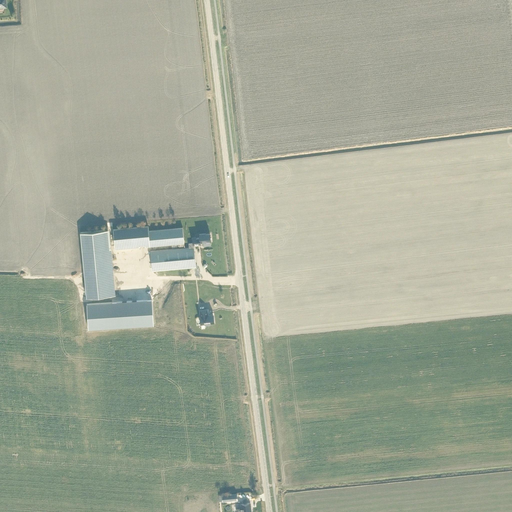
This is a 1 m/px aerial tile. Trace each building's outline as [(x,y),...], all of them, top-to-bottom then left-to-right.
[(183,227),(149,230),(148,226),(113,229),(115,249),(140,247),(140,246),(145,245),(145,247),(150,246),(184,243),(183,227)] [(80,232),(86,297),(111,295),(105,230),(80,232)] [(152,271),(196,267),(194,247),(194,245),(200,244),(200,243),(211,242),(210,233),(206,233),(205,233),(199,234),(199,237),(192,238),(193,242),(188,243),(189,247),(150,251),(152,271)] [(146,297),(87,302),(89,327),(149,322),(146,297)] [(214,314),(208,315),(207,308),(199,309),(200,316),(199,316),(200,325),(205,325),(210,325),(211,324),(215,323),(214,314)] [(241,508),(236,508),(236,511),(251,511),(250,503),(241,504),(242,508),(241,508)]
